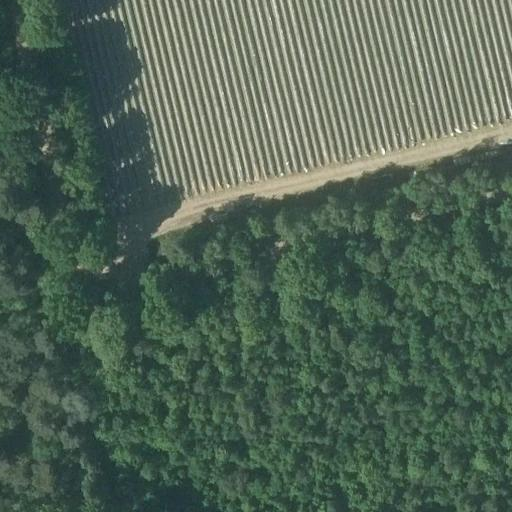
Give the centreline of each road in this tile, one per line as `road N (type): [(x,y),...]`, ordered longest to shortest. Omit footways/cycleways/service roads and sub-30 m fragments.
road 1 (track): [(69,247),(108,282),(511,193)]
road 2 (track): [(131,511),(69,247)]
road 3 (track): [(9,0),(69,247)]
road 4 (track): [(296,511),(511,448)]
